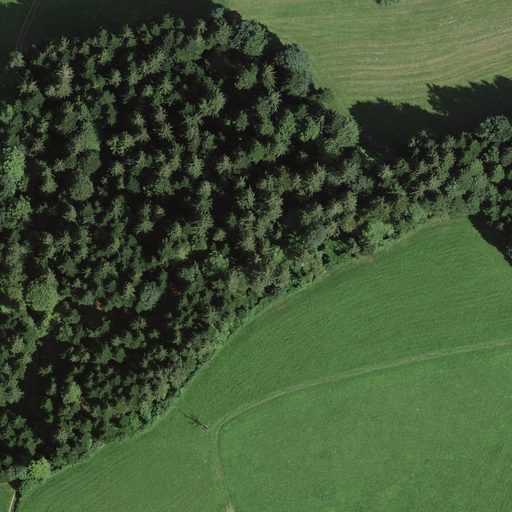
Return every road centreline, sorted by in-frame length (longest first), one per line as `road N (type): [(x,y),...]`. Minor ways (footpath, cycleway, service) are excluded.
road 1 (track): [(19,51),(37,444),(12,511)]
road 2 (track): [(19,51),(255,14)]
